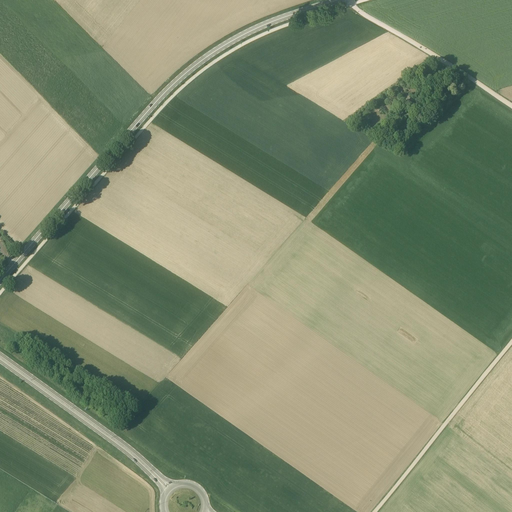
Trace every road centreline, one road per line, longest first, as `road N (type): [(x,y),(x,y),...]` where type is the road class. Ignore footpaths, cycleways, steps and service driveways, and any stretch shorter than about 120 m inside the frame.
road 1 (tertiary): [(0,280),(200,60),(266,24),(338,0)]
road 2 (primary): [(174,485),(0,354)]
road 3 (track): [(511,343),(373,511)]
road 4 (primary): [(0,362),(125,452),(164,494)]
road 5 (track): [(350,0),(511,106)]
